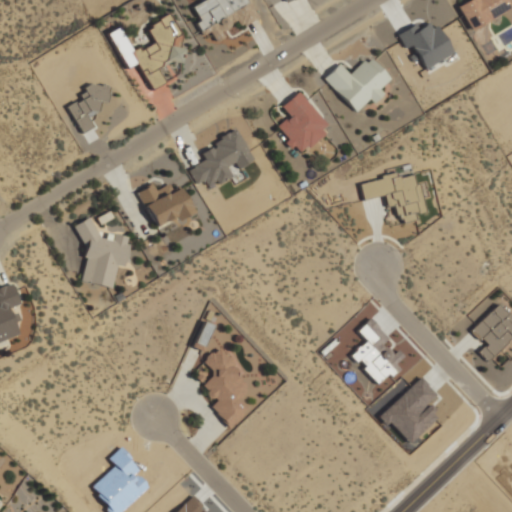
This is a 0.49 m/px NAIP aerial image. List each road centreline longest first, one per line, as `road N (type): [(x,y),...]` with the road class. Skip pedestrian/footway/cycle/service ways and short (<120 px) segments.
road 1 (residential): [(0,231),(370,0)]
road 2 (residential): [(499,412),(385,289),(380,263)]
road 3 (tertiary): [(399,511),(511,399)]
road 4 (residential): [(243,511),(153,416)]
